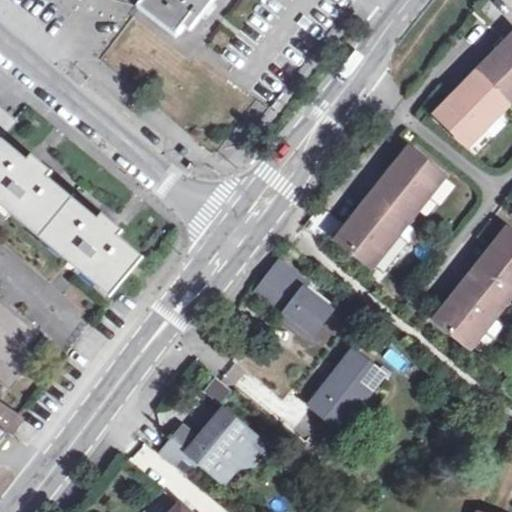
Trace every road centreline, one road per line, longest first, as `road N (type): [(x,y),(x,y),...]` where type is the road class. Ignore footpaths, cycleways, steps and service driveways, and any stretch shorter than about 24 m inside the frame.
road 1 (tertiary): [(233,232),(17,511)]
road 2 (residential): [(233,232),(0,36)]
road 3 (tertiary): [(410,0),(233,232)]
road 4 (unknown): [(92,416),(204,511)]
